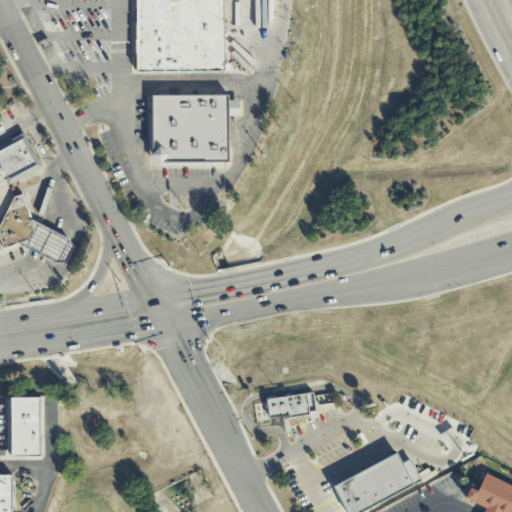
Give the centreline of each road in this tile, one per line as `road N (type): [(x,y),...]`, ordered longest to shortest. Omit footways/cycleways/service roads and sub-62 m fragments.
road 1 (primary): [(511,202),(359,257),(155,300),(0,320)]
road 2 (primary): [(169,325),(425,275)]
road 3 (secondary): [(0,8),(104,209)]
road 4 (tertiary): [(169,325),(265,511)]
road 5 (primary): [(0,351),(169,325)]
road 6 (secondary): [(104,209),(169,325)]
road 7 (primary): [(104,209),(109,258),(94,288),(60,312)]
